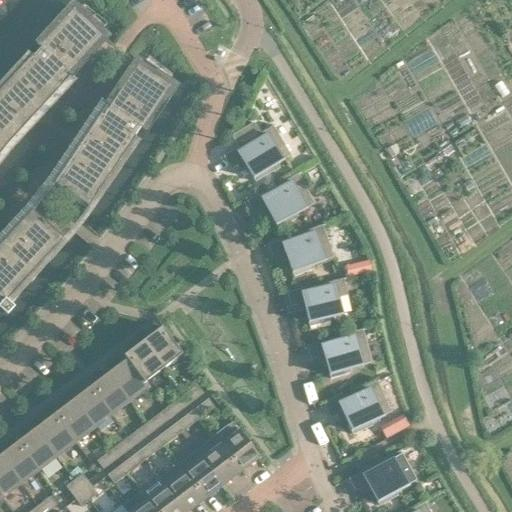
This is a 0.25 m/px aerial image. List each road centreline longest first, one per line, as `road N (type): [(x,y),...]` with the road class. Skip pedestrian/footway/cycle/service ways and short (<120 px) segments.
road 1 (residential): [(312,464),(241,258),(193,172)]
road 2 (residential): [(0,374),(166,182),(193,172)]
road 3 (residential): [(193,172),(208,103),(254,19),(242,0)]
